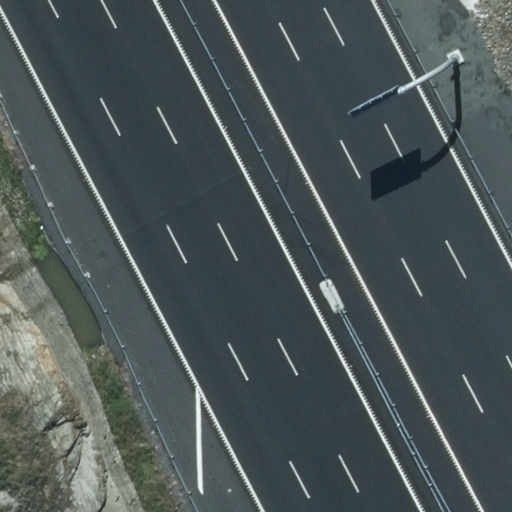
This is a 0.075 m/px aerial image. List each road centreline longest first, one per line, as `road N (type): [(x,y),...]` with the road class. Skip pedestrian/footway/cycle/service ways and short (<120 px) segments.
road 1 (motorway): [(337,511),(64,0)]
road 2 (motorway): [(295,0),(511,414)]
